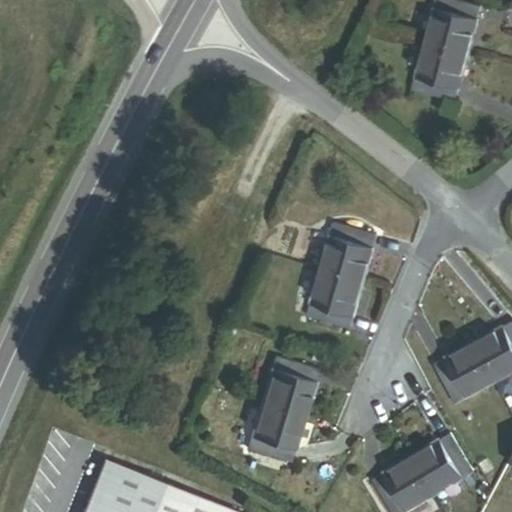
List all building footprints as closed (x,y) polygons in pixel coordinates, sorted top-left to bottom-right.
[(438,0),(427,44),(469,56),(481,9),(448,0),(438,0)] [(414,91),(456,103),(469,56),(427,44),(414,91)] [(320,271),(363,283),(376,237),(334,225),(320,271)] [(307,318),(350,330),(363,283),(320,271),(307,318)] [(495,383),(511,373),(511,323),(474,344),(495,383)] [(456,404),(495,383),(474,344),(435,366),(456,404)] [(263,404),(305,417),(319,371),(277,359),(263,404)] [(249,452),(291,464),(305,417),(263,404),(249,452)] [(435,495),(474,472),(451,434),(412,458),(435,495)] [(391,511),(407,511),(435,495),(412,458),(373,481),(391,511)] [(233,511),(105,461),(84,511),(233,511)]
